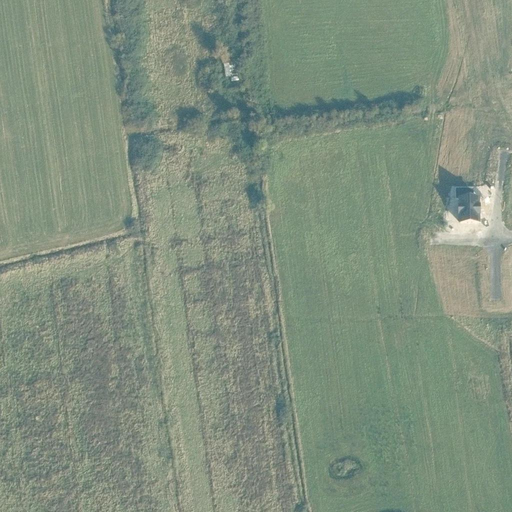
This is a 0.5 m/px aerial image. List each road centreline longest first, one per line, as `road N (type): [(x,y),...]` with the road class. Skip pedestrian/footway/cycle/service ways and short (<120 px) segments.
road 1 (residential): [(354,231),(361,502)]
road 2 (residential): [(111,0),(58,124),(167,178)]
road 3 (residential): [(414,0),(383,83),(354,231)]
road 4 (residential): [(186,179),(212,40),(123,0)]
road 5 (residential): [(511,448),(492,236)]
road 6 (residential): [(188,504),(361,502)]
road 7 (residential): [(180,361),(10,365)]
road 8 (residential): [(186,231),(354,231)]
road 9 (residential): [(28,506),(188,504)]
road 10 (residential): [(361,502),(511,500)]
road 11 (residential): [(188,504),(180,361)]
road 12 (residential): [(492,236),(354,231)]
road 13 (residential): [(180,361),(186,231)]
